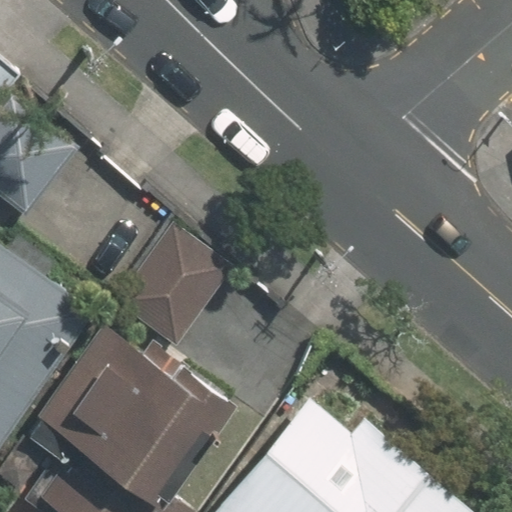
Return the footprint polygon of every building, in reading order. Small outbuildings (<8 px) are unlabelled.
[(0,83),(14,69),(0,55),(0,83)] [(81,145),(21,101),(0,129),(0,203),(25,222),(81,145)] [(154,214),(101,288),(172,339),(225,266),(154,214)] [(0,452),(102,301),(0,232),(0,452)] [(111,321),(43,417),(156,497),(228,396),(149,340),(145,345),(111,321)] [(202,511),(471,511),(332,378),(202,511)]
